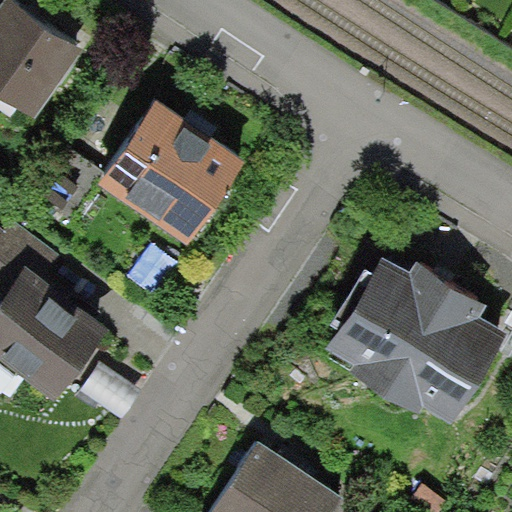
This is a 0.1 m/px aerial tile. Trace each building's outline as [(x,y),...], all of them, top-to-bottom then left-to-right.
[(75,37),(19,0),(0,0),(0,77),(33,100),(75,37)] [(247,144),(150,81),(97,161),(193,225),(247,144)] [(3,217),(0,214),(0,275),(27,240),(48,256),(56,246),(9,209),(3,217)] [(410,246),(382,230),(326,326),(453,398),(505,308),(481,294),(490,278),(416,236),(410,246)] [(48,256),(27,240),(0,275),(0,334),(56,376),(111,303),(48,256)] [(140,379),(99,351),(79,380),(120,408),(140,379)] [(324,511),(347,476),(255,418),(196,510),(199,511),(324,511)]
